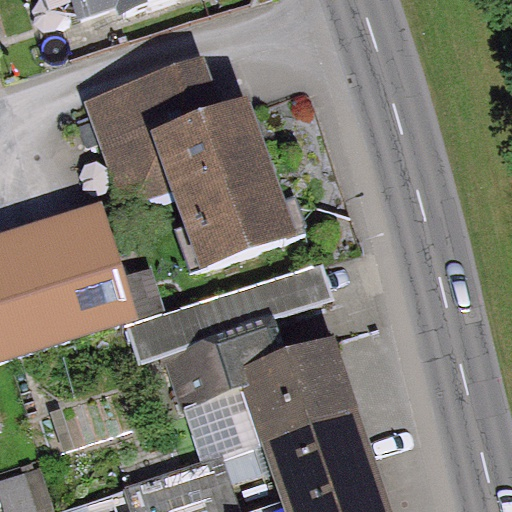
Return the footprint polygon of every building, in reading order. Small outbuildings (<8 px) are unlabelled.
[(75,0),(82,18),(118,6),(122,17),(169,0),(75,0)] [(168,191),(197,273),(306,235),(290,190),(280,193),(262,142),(247,98),(221,107),(205,61),(83,103),(120,208),(168,191)] [(103,202),(0,233),(0,362),(139,319),(126,277),(103,202)] [(324,265),(130,327),(141,363),(335,301),(324,265)] [(151,269),(126,277),(139,319),(164,311),(151,269)] [(390,511),(383,489),(351,392),(332,334),(285,347),(277,323),(167,359),(202,461),(223,454),(235,485),(272,473),(283,501),(249,511),(390,511)] [(202,461),(127,488),(134,511),(243,511),(223,454),(202,461)] [(41,511),(28,474),(0,484),(0,506),(2,511),(41,511)]
